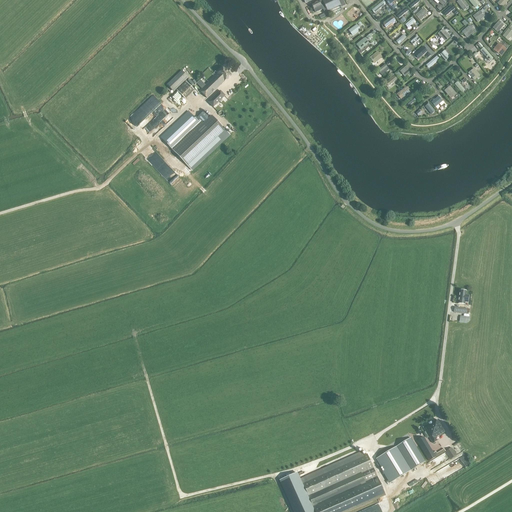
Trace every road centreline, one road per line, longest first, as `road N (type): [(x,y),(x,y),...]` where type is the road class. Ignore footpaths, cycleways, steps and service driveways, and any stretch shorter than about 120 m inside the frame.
road 1 (unclassified): [(511,184),(437,228),(399,231),(371,222),(333,185),(247,66),(182,0)]
road 2 (track): [(133,333),(182,497),(355,449)]
road 3 (track): [(98,188),(247,66)]
road 4 (track): [(98,188),(28,120),(0,71)]
